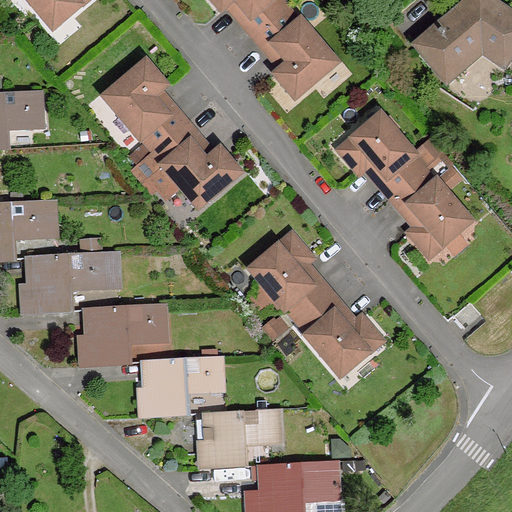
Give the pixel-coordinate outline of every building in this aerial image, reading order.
[(27,0),(50,27),(63,16),(67,21),(84,7),(81,2),(83,0),(27,0)] [(212,0),(224,13),(230,8),(238,1),(253,20),(245,26),(257,40),(292,10),(282,0),(212,0)] [(506,67),(511,58),(511,13),(492,0),(466,0),(415,44),(450,82),(483,52),(506,67)] [(238,1),(230,8),(245,26),(253,20),(238,1)] [(303,23),(292,10),(257,40),(271,56),(278,49),(291,65),(284,71),(277,76),(298,101),(328,74),(325,70),(337,58),(305,21),(303,23)] [(63,16),(50,27),(54,31),(67,21),(63,16)] [(278,49),(271,56),(284,71),(291,65),(278,49)] [(341,63),(337,58),(325,70),(328,74),(341,63)] [(123,93),(110,104),(143,143),(145,141),(156,154),(190,125),(176,108),(169,114),(156,99),(163,93),(169,88),(149,63),(119,88),(123,93)] [(106,99),(110,104),(123,93),(119,88),(106,99)] [(0,149),(9,149),(8,130),(45,128),(42,93),(0,95),(0,149)] [(163,93),(156,99),(169,114),(176,108),(163,93)] [(384,116),(371,127),(375,131),(388,120),(384,116)] [(371,127),(355,140),(359,145),(346,156),(363,176),(369,171),(376,165),(389,180),(382,187),(393,200),(428,170),(417,158),(419,156),(388,120),(375,131),(371,127)] [(204,141),(190,125),(156,154),(167,166),(165,168),(198,207),(211,196),(215,200),(243,175),(223,151),(217,156),(209,162),(196,147),(204,141)] [(355,140),(342,152),(346,156),(359,145),(355,140)] [(217,156),(204,141),(196,147),(209,162),(217,156)] [(376,165),(369,171),(382,187),(389,180),(376,165)] [(438,183),(428,170),(393,200),(405,214),(412,207),(425,223),(417,229),(411,234),(429,254),(442,243),(446,247),(461,234),(458,230),(470,218),(440,181),(438,183)] [(211,196),(198,207),(202,211),(215,200),(211,196)] [(57,202),(47,203),(48,240),(59,240),(57,202)] [(0,260),(17,260),(16,242),(48,240),(47,203),(0,205),(0,260)] [(425,223),(412,207),(405,214),(417,229),(425,223)] [(470,218),(458,230),(461,234),(475,223),(470,218)] [(285,252),(299,240),(295,236),(281,247),(285,252)] [(269,265),(257,276),(287,312),(289,311),(300,323),(334,294),(323,281),(315,287),(302,272),(316,260),(299,240),(285,252),(281,247),(266,261),(269,265)] [(442,243),(429,254),(432,259),(446,247),(442,243)] [(119,254),(109,255),(111,289),(121,289),(119,254)] [(30,286),(22,286),(24,315),(76,312),(75,291),(111,289),(109,255),(28,260),(29,274),(43,273),(43,285),(30,286)] [(257,276),(269,265),(266,261),(253,272),(257,276)] [(310,266),(302,272),(315,287),(323,281),(310,266)] [(29,274),(30,286),(43,285),(43,273),(29,274)] [(334,294),(300,323),(311,336),(309,337),(340,374),(353,363),(357,367),(372,354),(368,350),(382,338),(365,318),(351,330),(338,314),(345,308),(334,294)] [(89,339),(82,340),(83,367),(132,364),(130,344),(167,342),(165,307),(87,312),(88,327),(100,327),(101,339),(89,339)] [(345,308),(338,314),(351,330),(359,323),(345,308)] [(88,327),(89,339),(101,339),(100,327),(88,327)] [(386,343),(382,338),(368,350),(372,354),(386,343)] [(149,390),(142,390),(143,417),(190,414),(189,395),(224,393),(222,359),(201,360),(201,372),(188,373),(187,361),(147,363),(148,376),(161,375),(161,389),(149,390)] [(201,360),(187,361),(188,373),(201,372),(201,360)] [(344,378),(357,367),(353,363),(340,374),(344,378)] [(148,376),(149,390),(161,389),(161,375),(148,376)] [(201,439),(197,438),(198,470),(248,467),(247,446),(284,445),(282,408),(257,410),(259,424),(246,425),(245,411),(199,414),(201,439)] [(257,410),(245,411),(246,425),(259,424),(257,410)] [(305,511),(305,501),(342,499),(340,461),(261,465),(262,492),(247,493),(247,511),(305,511)]
